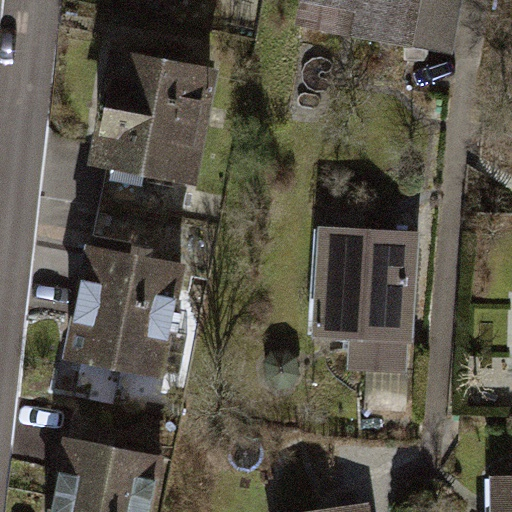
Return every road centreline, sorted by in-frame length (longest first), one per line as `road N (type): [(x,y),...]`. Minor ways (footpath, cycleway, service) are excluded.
road 1 (unknown): [(477,0),(454,119),(428,449)]
road 2 (residential): [(0,249),(34,0)]
